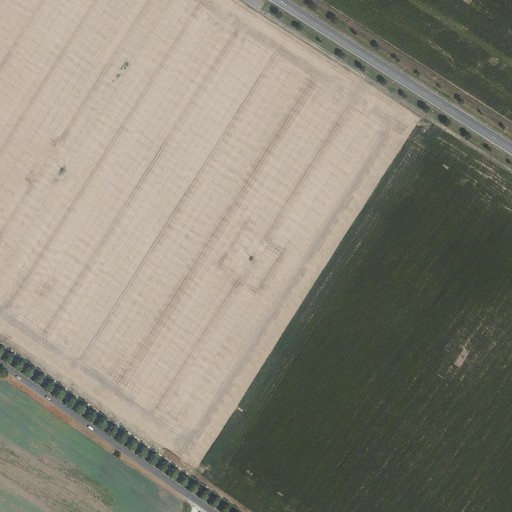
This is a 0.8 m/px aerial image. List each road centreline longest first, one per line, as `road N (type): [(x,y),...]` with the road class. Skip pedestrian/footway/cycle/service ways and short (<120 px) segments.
road 1 (track): [(244,0),(511,170)]
road 2 (secondary): [(277,0),(511,149)]
road 3 (unclassified): [(0,363),(212,511)]
road 4 (track): [(312,0),(511,127)]
